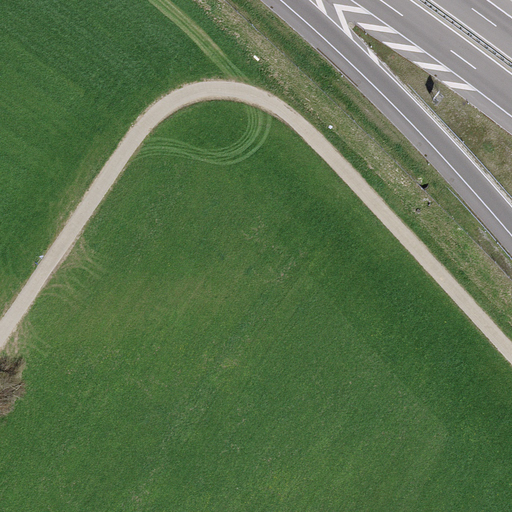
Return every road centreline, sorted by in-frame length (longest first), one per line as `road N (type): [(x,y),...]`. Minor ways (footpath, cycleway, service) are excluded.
road 1 (track): [(511,364),(305,133),(255,100),(196,94),(152,121),(0,340)]
road 2 (motorway): [(293,0),(511,225)]
road 3 (motorway): [(380,0),(511,96)]
